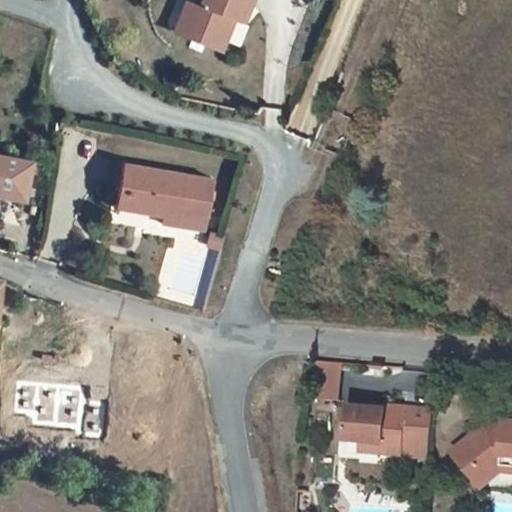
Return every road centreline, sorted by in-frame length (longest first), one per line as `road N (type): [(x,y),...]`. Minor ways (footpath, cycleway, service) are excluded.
road 1 (residential): [(226,342),(278,183),(273,152),(260,138),(129,106),(100,90),(63,16),(10,0)]
road 2 (unclassified): [(511,357),(226,342)]
road 3 (unclassified): [(226,342),(0,270)]
road 4 (residential): [(226,342),(226,394),(246,511)]
